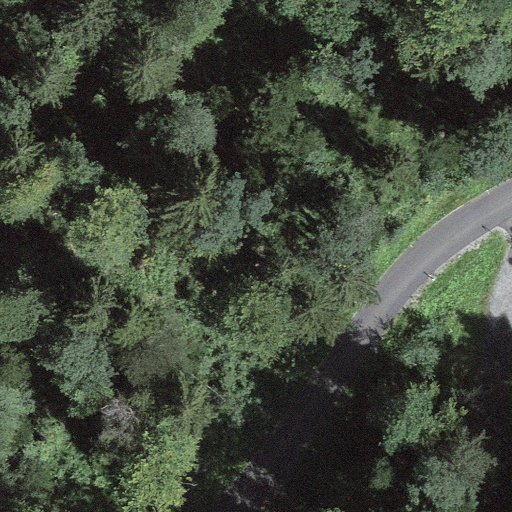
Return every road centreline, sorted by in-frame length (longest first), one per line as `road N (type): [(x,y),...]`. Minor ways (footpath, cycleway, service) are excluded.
road 1 (track): [(511,191),(413,260),(263,468),(222,511)]
road 2 (track): [(511,266),(488,371),(485,511)]
